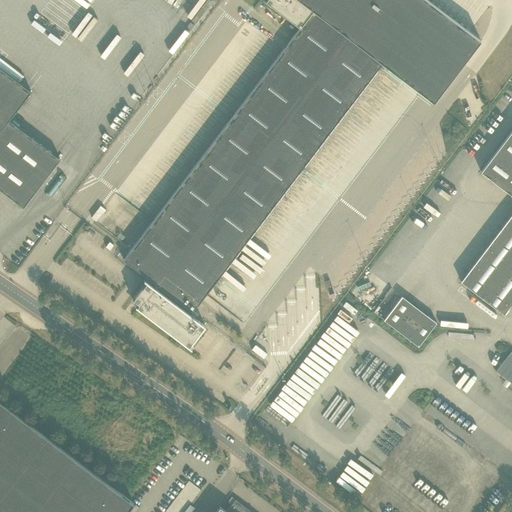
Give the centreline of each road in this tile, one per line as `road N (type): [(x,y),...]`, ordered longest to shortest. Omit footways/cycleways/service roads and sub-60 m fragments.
road 1 (unknown): [(487,0),(496,24),(303,265),(295,342),(256,398)]
road 2 (unclassified): [(321,511),(0,283)]
road 3 (unknown): [(47,254),(233,0)]
road 4 (unknown): [(47,254),(256,398)]
road 5 (unknown): [(433,363),(370,325),(359,328),(305,402),(359,455)]
road 6 (unknown): [(511,331),(461,299),(447,270),(469,200),(511,142)]
road 7 (unknown): [(13,238),(113,106)]
road 8 (unknown): [(0,32),(113,106)]
road 9 (unknown): [(113,106),(163,33),(161,16),(144,0)]
